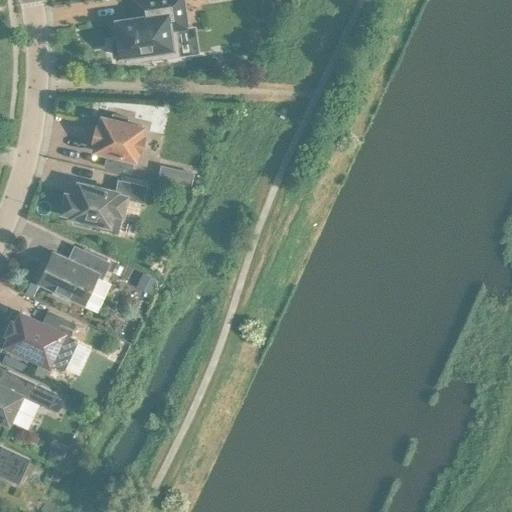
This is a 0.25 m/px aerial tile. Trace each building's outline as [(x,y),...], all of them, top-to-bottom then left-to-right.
[(188,29),(183,0),(144,0),(147,17),(136,18),(136,17),(135,17),(135,18),(117,21),(119,36),(117,37),(112,41),(114,54),(120,56),(120,57),(126,56),(127,64),(146,61),(145,53),(178,48),(176,31),(188,29)] [(101,128),(96,127),(93,140),(97,141),(95,150),(108,153),(104,167),(130,174),(134,160),(135,160),(138,151),(142,152),(145,138),(141,137),(143,128),(126,124),(127,118),(113,115),(111,120),(103,118),(101,128)] [(179,170),(176,183),(190,187),(193,173),(179,170)] [(125,199),(142,203),(146,187),(119,181),(116,193),(79,184),(76,197),(67,195),(63,212),(72,214),(72,216),(74,217),(73,224),(89,227),(90,220),(109,225),(112,212),(122,214),(125,199)] [(97,277),(102,279),(110,263),(79,249),(74,259),(70,257),(68,261),(53,254),(40,283),(55,290),(53,294),(68,301),(70,297),(80,301),(86,287),(90,290),(97,277)] [(142,274),(136,287),(151,294),(157,281),(142,274)] [(50,365),(61,370),(65,369),(77,344),(76,340),(70,337),(76,324),(48,311),(42,323),(21,313),(16,324),(13,322),(7,334),(10,335),(6,345),(49,366),(50,365)] [(5,356),(1,364),(24,375),(28,366),(5,356)] [(22,396),(50,409),(57,394),(5,369),(5,371),(0,381),(0,420),(9,425),(22,396)] [(0,475),(18,484),(29,460),(0,446),(0,475)] [(55,469),(50,478),(58,482),(62,472),(55,469)]
